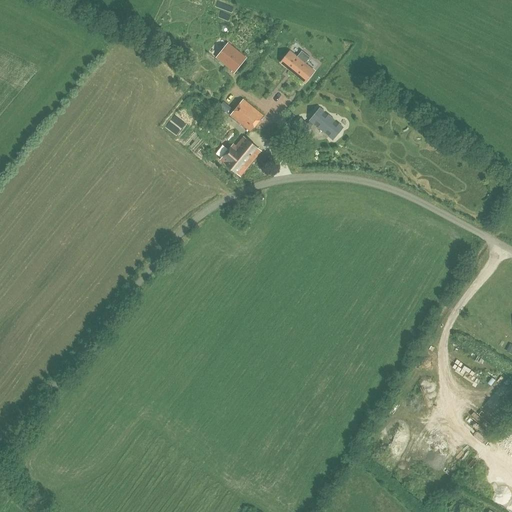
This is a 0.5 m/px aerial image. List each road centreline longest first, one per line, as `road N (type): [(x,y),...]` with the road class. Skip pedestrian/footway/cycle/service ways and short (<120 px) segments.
road 1 (unclassified): [(511,252),(367,182),(284,179),(233,196),(188,226),(0,438)]
road 2 (unknown): [(511,488),(469,453),(449,420),(441,369),(441,334),(498,245)]
